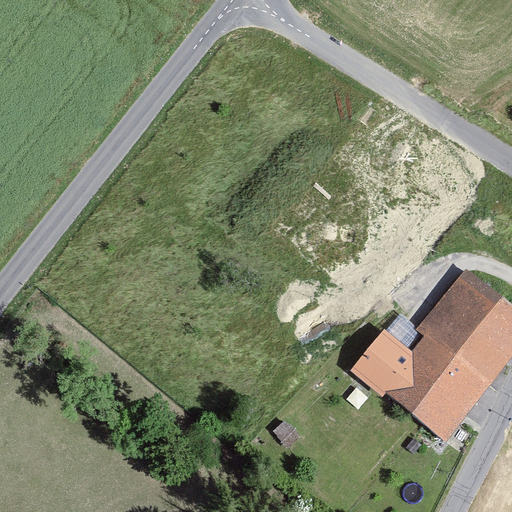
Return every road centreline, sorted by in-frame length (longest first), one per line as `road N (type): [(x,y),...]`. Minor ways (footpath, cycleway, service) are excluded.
road 1 (tertiary): [(230,0),(0,290)]
road 2 (unclassified): [(258,0),(511,159)]
road 3 (unclassified): [(511,384),(447,511)]
